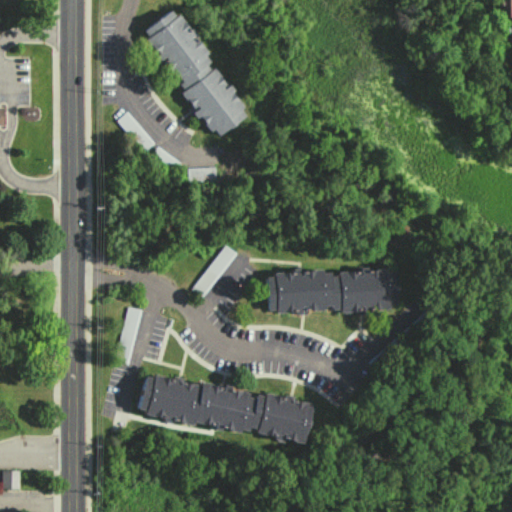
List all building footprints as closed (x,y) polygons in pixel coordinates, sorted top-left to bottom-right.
[(511,0),(497,0),(497,17),(504,17),(504,44),(511,44),(511,0)] [(212,137),(245,114),(224,85),(223,86),(206,62),(208,61),(189,33),(188,34),(170,8),(138,31),(158,59),(159,58),(192,105),(190,106),(212,137)] [(116,120),(143,150),(152,142),(125,111),(116,120)] [(178,161),(155,147),(149,157),(173,170),(178,161)] [(185,179),(213,177),(213,166),(185,167),(185,179)] [(392,268),(357,269),(357,272),(327,272),(327,270),(295,270),(295,272),(263,273),(264,312),(304,311),(304,310),(322,309),(322,307),(336,307),(336,311),(356,311),(356,307),(393,307),(392,268)] [(135,414),(213,425),(213,427),(253,432),(253,434),(281,437),(281,439),(304,442),(309,402),(288,399),(289,396),(254,392),(254,393),(222,389),(222,387),(176,381),(177,378),(141,373),(135,414)] [(0,480),(0,488),(17,488),(17,470),(0,470),(0,480)]
